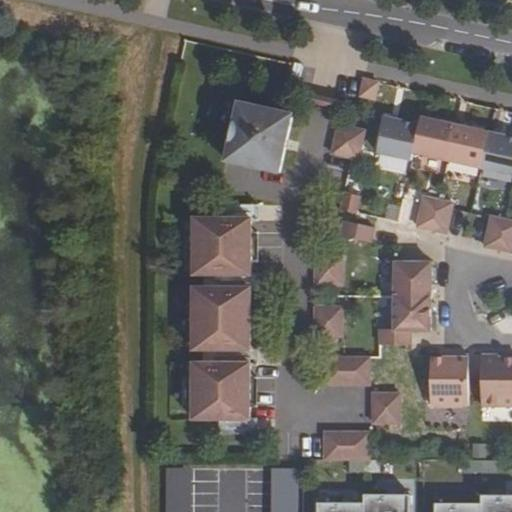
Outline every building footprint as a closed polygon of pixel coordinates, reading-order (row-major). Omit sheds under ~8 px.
[(360,97),(375,100),(379,83),(364,80),(360,97)] [(226,162),(280,174),(293,115),(239,103),(226,162)] [(377,153),(412,161),(414,154),(420,125),(385,118),(377,153)] [(414,154),(447,161),(455,125),(421,118),(420,125),(414,154)] [(447,161),(482,168),(489,133),(455,125),(447,161)] [(346,127),(339,156),(352,159),(359,160),(365,131),(353,129),(346,127)] [(482,168),(511,175),(511,137),(489,133),(482,168)] [(355,214),(359,197),(344,194),(340,210),(355,214)] [(418,228),(432,230),(439,200),(424,198),(418,228)] [(432,230),(447,234),(453,204),(439,200),(432,230)] [(485,247),(499,250),(506,221),(491,217),(486,242),(485,247)] [(499,250),(511,253),(511,221),(506,221),(499,250)] [(374,228),(344,222),(341,236),(341,237),(371,243),(374,228)] [(194,282),(251,282),(251,226),(195,226),(194,282)] [(330,286),(343,286),(343,256),(341,256),(312,256),(312,286),(330,286)] [(395,297),(436,297),(437,263),(395,263),(395,297)] [(194,351),(251,352),(251,295),(194,295),(194,351)] [(380,346),(411,346),(411,331),(436,332),(436,297),(395,297),(395,330),(381,331),(380,346)] [(326,338),(343,338),(343,308),(329,308),(312,308),(312,338),(326,338)] [(436,409),(469,410),(469,356),(453,356),(453,358),(436,358),(436,409)] [(482,409),(511,409),(511,358),(498,359),(498,356),(482,356),(482,363),(482,409)] [(326,385),(370,386),(370,358),(326,358),(326,385)] [(194,420),(250,421),(251,364),(194,364),(194,420)] [(373,394),(373,424),(378,424),(400,424),(400,394),(373,394)] [(325,460),(370,460),(370,433),(325,433),(325,460)] [(163,511),(188,511),(189,468),(163,468),(163,511)] [(298,511),(299,469),(273,469),(272,511),(298,511)] [(364,511),(411,511),(411,496),(365,495),(364,504),(364,511)] [(481,511),(511,511),(511,496),(482,496),(482,504),(481,511)]
